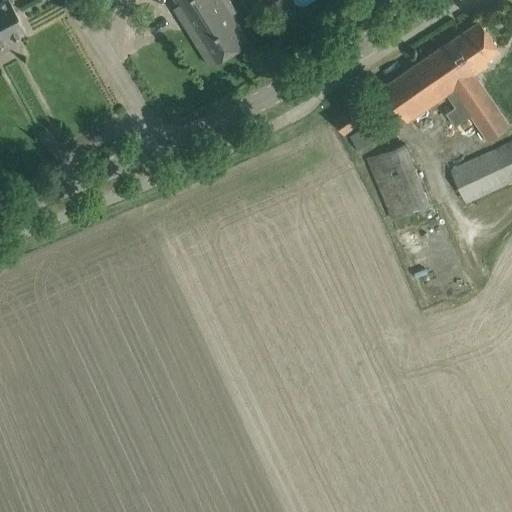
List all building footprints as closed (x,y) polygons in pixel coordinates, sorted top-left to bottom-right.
[(0,0),(0,43),(25,30),(9,0),(0,0)] [(173,8),(210,66),(248,42),(222,0),(176,0),(179,4),(173,8)] [(480,20),(413,66),(383,86),(395,103),(407,122),(415,116),(419,123),(427,117),(423,111),(446,95),(455,107),(446,113),(455,126),(470,116),(487,141),(510,126),(471,69),(500,50),(480,20)] [(357,105),(335,120),(344,133),(366,118),(357,105)] [(367,127),(351,136),(361,153),(377,144),(367,127)] [(466,204),(511,181),(511,141),(450,171),(466,204)] [(405,143),(367,157),(374,176),(379,189),(381,194),(419,180),(412,162),(405,143)] [(477,232),(482,241),(493,234),(488,226),(477,232)]
